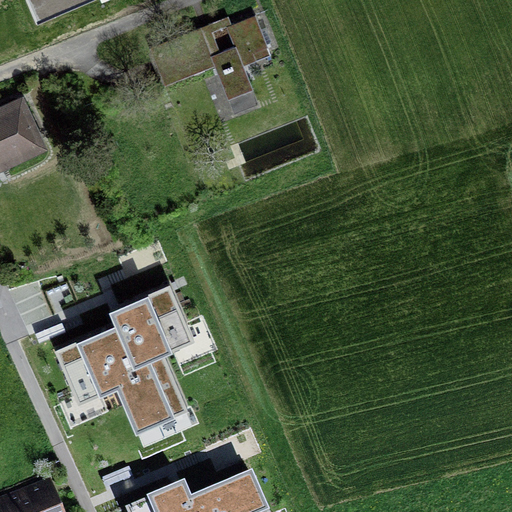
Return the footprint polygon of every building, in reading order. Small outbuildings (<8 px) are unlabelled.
[(26,0),(38,27),(99,0),(26,0)] [(227,31),(235,50),(214,59),(204,32),(153,51),(167,86),(172,84),(214,68),(227,102),(252,92),(240,61),(268,49),(255,19),(227,31)] [(0,168),(38,150),(17,107),(0,115),(0,168)] [(118,329),(57,355),(78,405),(115,390),(133,434),(187,412),(164,355),(192,343),(169,290),(111,314),(118,329)] [(265,511),(251,476),(190,501),(183,486),(125,510),(126,511),(265,511)] [(55,511),(50,497),(6,511),(55,511)]
